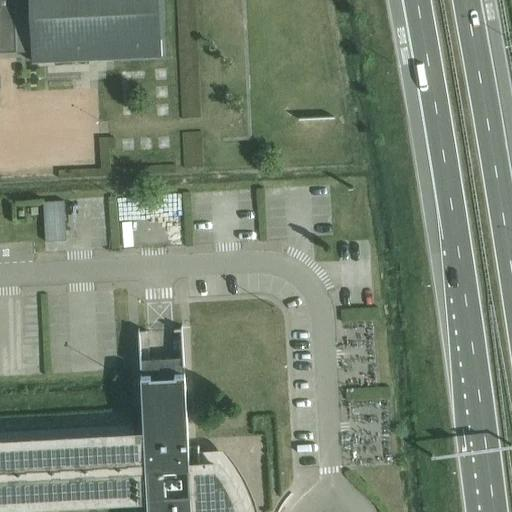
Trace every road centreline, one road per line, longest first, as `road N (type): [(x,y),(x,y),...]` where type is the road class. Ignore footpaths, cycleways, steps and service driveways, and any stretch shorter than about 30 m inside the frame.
road 1 (trunk): [(413,0),(456,238),(492,511)]
road 2 (trunk): [(511,263),(465,0)]
